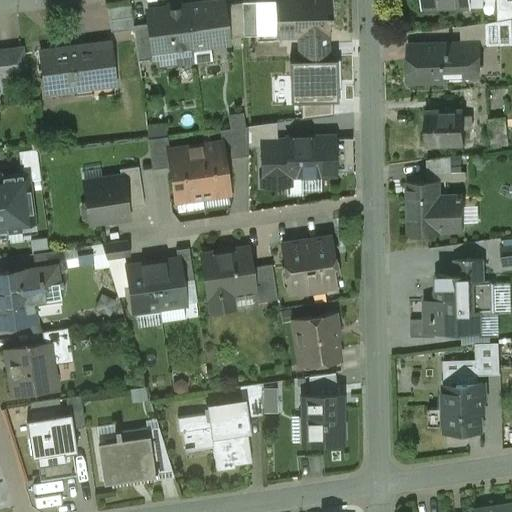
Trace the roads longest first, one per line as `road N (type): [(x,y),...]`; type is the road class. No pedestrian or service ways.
road 1 (residential): [(370,200),(379,484)]
road 2 (residential): [(169,232),(370,200)]
road 3 (residential): [(366,0),(370,200)]
road 4 (residential): [(202,511),(379,484)]
road 5 (residential): [(379,484),(511,465)]
